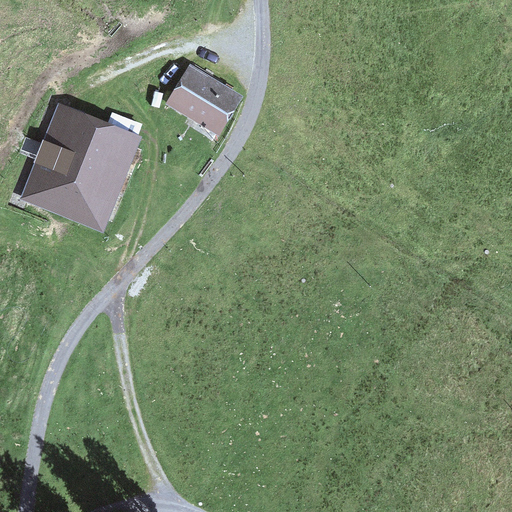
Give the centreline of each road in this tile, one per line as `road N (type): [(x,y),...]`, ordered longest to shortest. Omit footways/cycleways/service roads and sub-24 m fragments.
road 1 (track): [(111,289),(201,192),(246,122),(261,70),(260,0)]
road 2 (track): [(111,289),(55,369),(22,511)]
road 3 (track): [(167,505),(132,405),(111,289)]
road 4 (track): [(77,95),(148,55),(263,41)]
